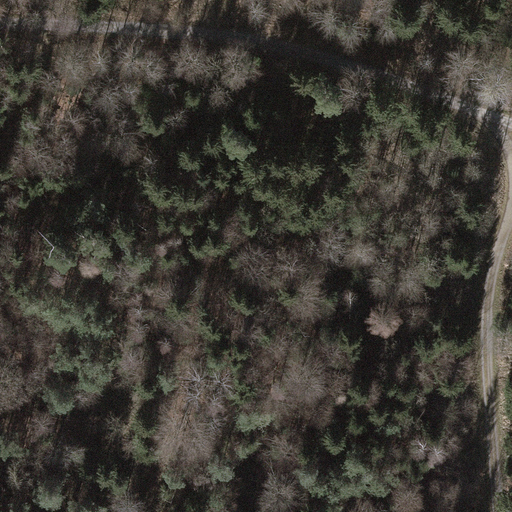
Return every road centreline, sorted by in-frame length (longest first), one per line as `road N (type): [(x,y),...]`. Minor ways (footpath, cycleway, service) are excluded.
road 1 (track): [(478,113),(368,69),(226,41),(0,29)]
road 2 (track): [(499,511),(488,331),(496,255),(511,225)]
